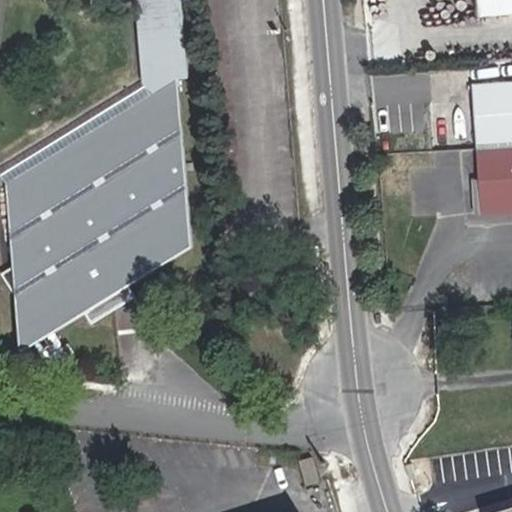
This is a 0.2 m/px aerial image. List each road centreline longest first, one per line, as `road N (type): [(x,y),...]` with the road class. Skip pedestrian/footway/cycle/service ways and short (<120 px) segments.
road 1 (unclassified): [(362,427),(325,0)]
road 2 (residential): [(0,411),(309,436),(362,427)]
road 3 (unknown): [(226,0),(252,189),(265,202),(343,209)]
